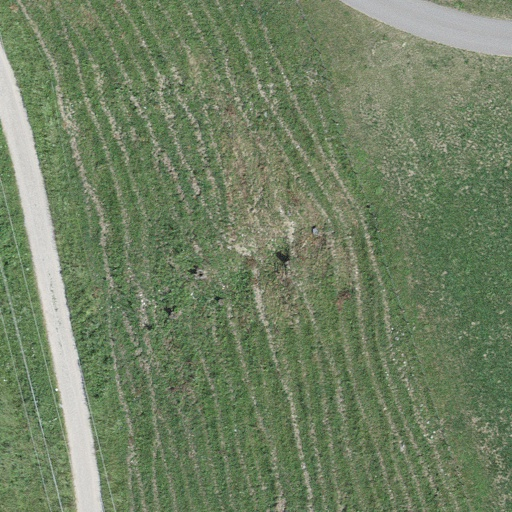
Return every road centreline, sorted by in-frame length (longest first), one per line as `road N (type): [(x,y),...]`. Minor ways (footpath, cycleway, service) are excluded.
road 1 (track): [(0,79),(65,340),(82,511)]
road 2 (track): [(392,0),(420,17),(511,36)]
